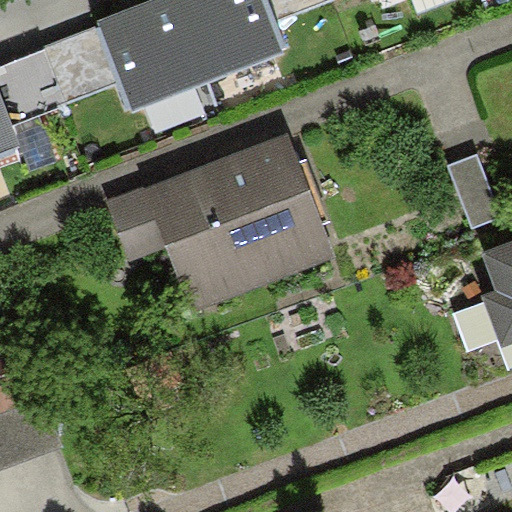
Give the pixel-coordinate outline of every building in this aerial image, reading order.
[(179,0),(163,0),(99,24),(123,86),(131,107),(209,77),(179,0)] [(267,0),(179,0),(209,77),(286,48),(277,25),(267,0)] [(330,0),(267,0),(277,25),(333,4),(330,0)] [(99,24),(43,46),(66,108),(123,86),(99,24)] [(43,46),(0,62),(0,111),(7,130),(66,108),(43,46)] [(0,111),(0,157),(16,152),(7,130),(0,111)] [(283,146),(156,195),(173,238),(174,241),(191,234),(213,290),(270,268),(265,255),(317,235),(283,146)] [(483,162),(455,173),(474,225),(503,215),(483,162)] [(173,238),(156,195),(122,208),(138,251),(173,238)] [(511,250),(494,257),(508,292),(494,297),(509,334),(511,332),(511,250)] [(0,361),(0,414),(18,408),(0,361)] [(18,408),(0,414),(0,469),(62,446),(44,398),(18,408)]
